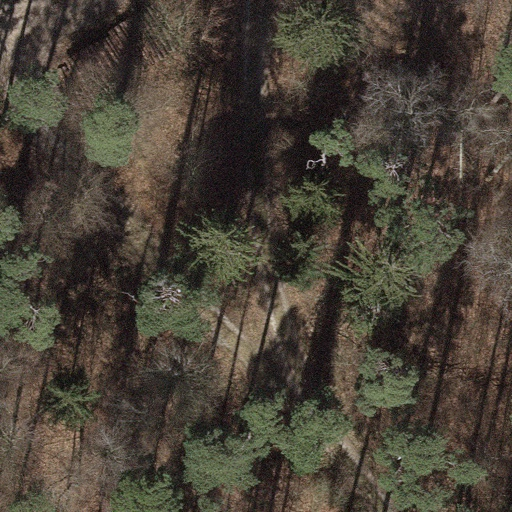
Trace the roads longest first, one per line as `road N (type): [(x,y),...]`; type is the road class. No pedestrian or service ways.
road 1 (track): [(0,78),(385,511)]
road 2 (track): [(255,0),(261,211),(289,342),(320,430)]
